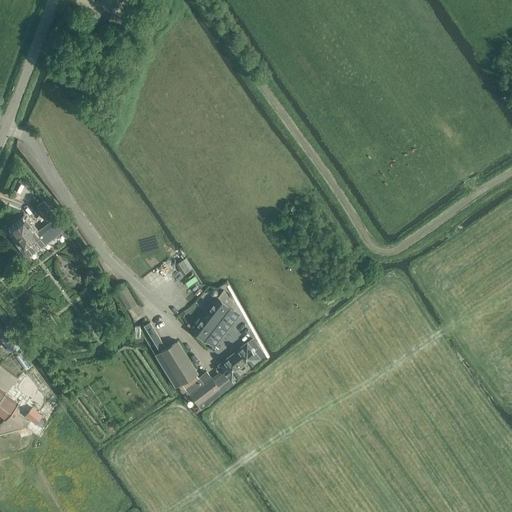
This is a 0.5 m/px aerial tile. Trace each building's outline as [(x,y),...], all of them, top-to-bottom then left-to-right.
[(100,0),(100,3),(117,9),(120,1),(122,2),(122,0),(100,0)] [(122,27),(125,19),(111,13),(108,21),(122,27)] [(36,206),(49,222),(56,217),(44,200),(36,206)] [(50,262),(31,237),(46,226),(40,219),(44,217),(39,210),(28,218),(25,214),(18,220),(21,223),(11,230),(40,269),(50,262)] [(58,220),(37,235),(37,236),(39,238),(50,230),(55,237),(65,229),(58,220)] [(53,260),(68,249),(62,241),(47,253),(53,260)] [(189,270),(182,260),(177,263),(184,274),(189,270)] [(124,297),(132,292),(126,283),(118,288),(124,297)] [(233,309),(237,304),(224,290),(193,329),(210,342),(234,310),(233,309)] [(125,298),(130,307),(138,302),(133,293),(125,298)] [(160,351),(180,384),(182,383),(185,387),(201,408),(223,391),(220,387),(231,378),(232,380),(259,357),(247,343),(219,365),(224,371),(213,379),(212,378),(204,384),(196,374),(198,373),(178,340),(160,351)] [(0,414),(5,419),(6,419),(18,403),(18,402),(0,388),(0,414)] [(32,407),(26,415),(36,423),(42,415),(32,407)]
